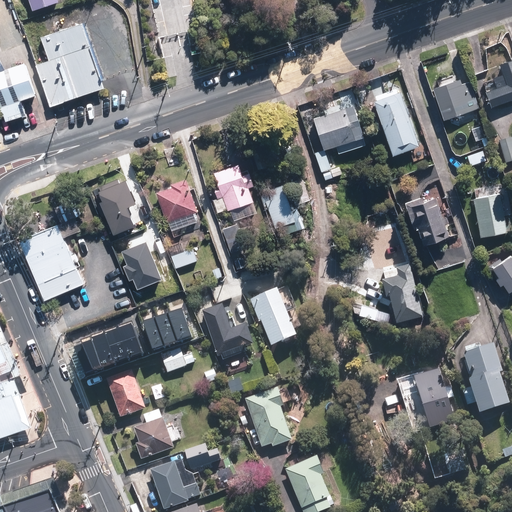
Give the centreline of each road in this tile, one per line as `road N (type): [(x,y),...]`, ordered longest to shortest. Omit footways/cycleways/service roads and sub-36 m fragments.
road 1 (secondary): [(505,0),(95,140)]
road 2 (secondary): [(1,257),(78,439)]
